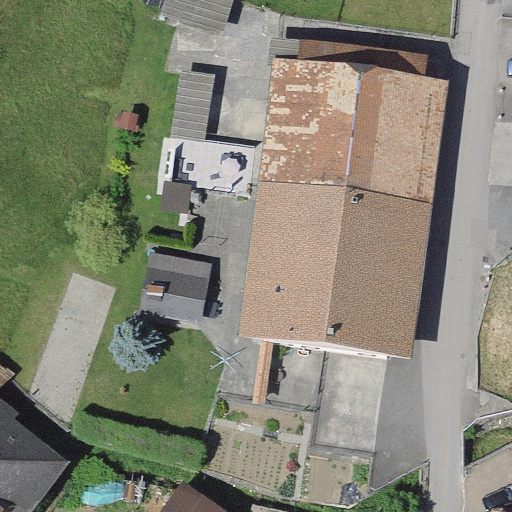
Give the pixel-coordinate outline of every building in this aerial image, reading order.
[(205,0),(172,0),(169,12),(220,28),(226,6),(205,0)] [(425,66),(277,46),(271,118),(292,121),(263,343),(387,359),(417,129),(438,131),(442,88),(423,80),(425,66)] [(208,79),(187,77),(178,137),(199,140),(208,79)] [(155,259),(145,311),(196,321),(205,268),(155,259)] [(0,371),(0,511),(26,511),(60,468),(10,427),(18,418),(0,402),(0,387),(8,379),(0,371)] [(209,511),(178,491),(164,511),(209,511)]
